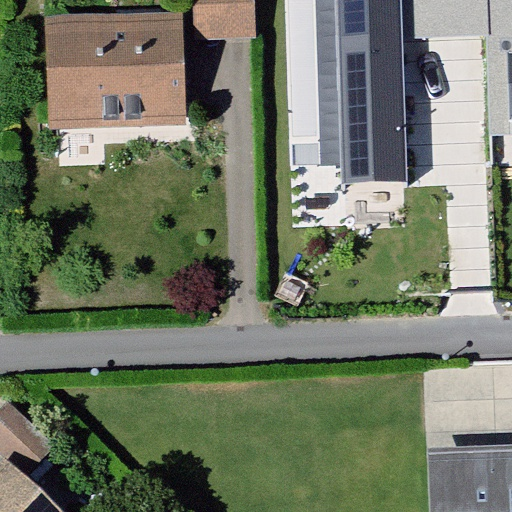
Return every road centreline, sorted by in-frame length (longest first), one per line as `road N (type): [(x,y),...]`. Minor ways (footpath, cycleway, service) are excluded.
road 1 (residential): [(511,336),(0,355)]
road 2 (unknown): [(223,346),(206,30)]
